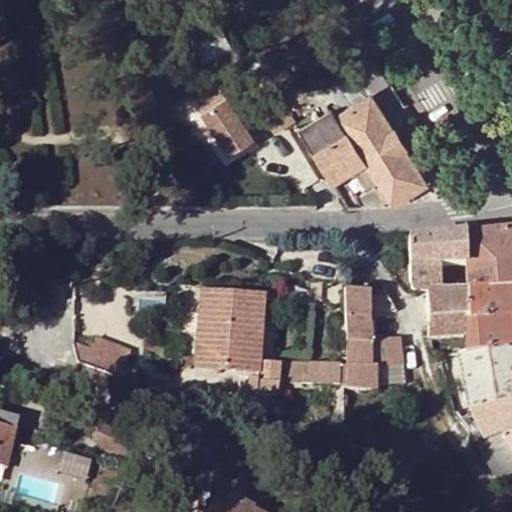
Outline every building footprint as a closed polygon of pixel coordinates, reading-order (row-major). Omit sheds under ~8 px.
[(199,105),(225,94),(219,79),(193,90),(199,105)] [(258,114),(239,87),(198,116),(227,159),(269,130),(258,114)] [(306,100),(298,87),(283,97),(291,110),(299,121),(314,112),(306,100)] [(279,99),(278,100),(258,114),(269,130),(270,129),(274,136),(286,129),(293,125),(294,123),(279,99)] [(298,132),(331,186),(353,173),(363,167),(376,188),(366,194),(359,198),(366,210),(388,209),(424,186),(368,99),(341,115),(336,108),(298,132)] [(376,188),(363,167),(353,173),(366,194),(376,188)] [(359,210),(344,187),(335,193),(346,210),(359,210)] [(466,268),(467,293),(511,289),(511,232),(510,233),(487,235),(465,237),(467,268),(466,268)] [(465,237),(438,240),(439,267),(466,268),(467,268),(465,237)] [(410,268),(439,267),(438,240),(408,242),(410,268)] [(469,319),(467,293),(440,294),(439,267),(410,268),(411,293),(428,295),(428,341),(467,340),(469,319)] [(469,319),(467,340),(466,355),(511,350),(511,289),(467,293),(469,319)] [(344,292),(345,319),(370,320),(368,293),(344,292)] [(258,381),(280,383),(304,384),(339,386),(340,367),(260,362),(264,300),(202,296),(201,314),(195,367),(259,373),(258,381)] [(201,314),(192,313),(188,366),(195,367),(201,314)] [(370,341),(370,320),(345,319),(347,343),(371,344),(370,341)] [(378,391),(377,388),(385,386),(384,368),(389,367),(403,366),(399,339),(370,341),(371,344),(347,343),(346,389),(378,391)] [(97,341),(92,352),(87,367),(123,380),(131,353),(97,341)] [(87,367),(92,352),(75,345),(79,364),(87,367)] [(511,350),(466,355),(458,355),(469,413),(511,405),(511,350)] [(258,390),(280,391),(280,390),(280,386),(280,383),(258,381),(258,390)] [(15,420),(0,416),(0,428),(12,432),(15,420)] [(15,432),(12,432),(0,428),(0,466),(7,468),(15,432)] [(511,436),(502,440),(511,456),(511,436)] [(479,446),(477,448),(498,484),(511,477),(511,456),(502,440),(479,447),(479,446)] [(238,506),(221,497),(218,502),(235,511),(238,506)] [(234,511),(235,511),(218,502),(212,511),(234,511)]
